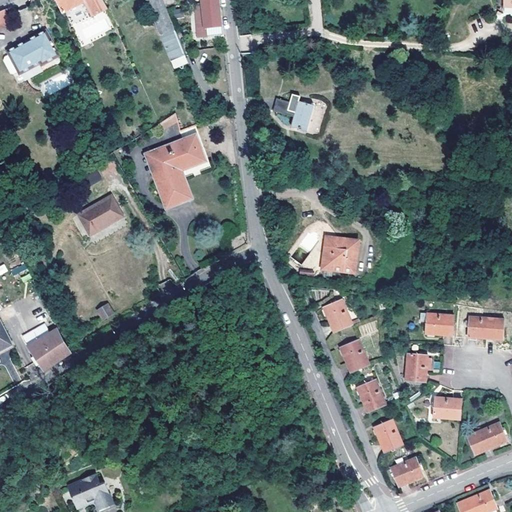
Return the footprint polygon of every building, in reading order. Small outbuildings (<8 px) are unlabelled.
[(54,0),(62,13),(84,2),(82,0),(54,0)] [(102,0),(82,0),(84,2),(91,16),(92,15),(106,7),(102,0)] [(163,0),(157,0),(148,4),(163,40),(177,34),(163,0)] [(219,0),(191,0),(195,30),(222,27),(219,0)] [(0,11),(0,28),(11,24),(4,10),(0,11)] [(41,60),(42,63),(57,54),(45,32),(6,53),(17,73),(41,60)] [(177,34),(163,40),(171,61),(185,55),(177,34)] [(66,71),(45,84),(49,92),(71,79),(66,71)] [(290,102),(276,98),(273,111),(293,116),(291,126),(307,130),(314,105),(298,101),(299,96),(292,94),(290,102)] [(163,130),(178,121),(176,113),(161,122),(163,130)] [(196,136),(188,139),(192,149),(199,146),(196,136)] [(191,198),(183,178),(180,170),(205,161),(199,146),(192,149),(188,139),(155,152),(162,168),(153,172),(167,207),(191,198)] [(162,168),(155,152),(147,155),(153,172),(162,168)] [(208,159),(205,161),(180,170),(183,178),(211,168),(208,159)] [(78,215),(90,235),(123,216),(112,196),(78,215)] [(347,240),(348,238),(335,237),(335,239),(324,237),(321,267),(331,268),(332,264),(355,267),(358,242),(347,240)] [(234,281),(226,280),(224,280),(223,283),(223,287),(224,289),(226,290),(226,291),(224,295),(228,295),(232,295),(233,290),(235,286),(236,283),(235,282),(234,281)] [(323,307),(333,332),(352,324),(341,299),(323,307)] [(108,304),(98,310),(102,319),(113,313),(108,304)] [(452,336),(453,315),(426,313),(425,334),(452,336)] [(503,319),(469,316),(467,335),(502,338),(503,319)] [(0,346),(11,341),(0,320),(0,346)] [(37,359),(43,369),(71,352),(56,328),(46,335),(29,345),(37,359)] [(340,347),(350,372),(369,365),(358,340),(352,342),(340,347)] [(0,351),(13,345),(11,341),(0,346),(0,351)] [(427,355),(407,353),(406,381),(426,382),(427,355)] [(367,413),(386,405),(375,380),(370,382),(357,388),(367,413)] [(461,419),(462,400),(435,398),(434,417),(461,419)] [(373,428),(384,453),(403,445),(392,420),(386,422),(373,428)] [(500,422),(467,436),(476,455),(508,441),(500,422)] [(417,457),(390,469),(398,488),(425,476),(417,457)] [(113,502),(106,485),(102,486),(101,482),(98,476),(69,488),(78,509),(94,503),(99,506),(99,509),(100,511),(102,511),(115,507),(113,502)] [(490,490),(457,503),(460,511),(489,511),(498,509),(490,490)]
